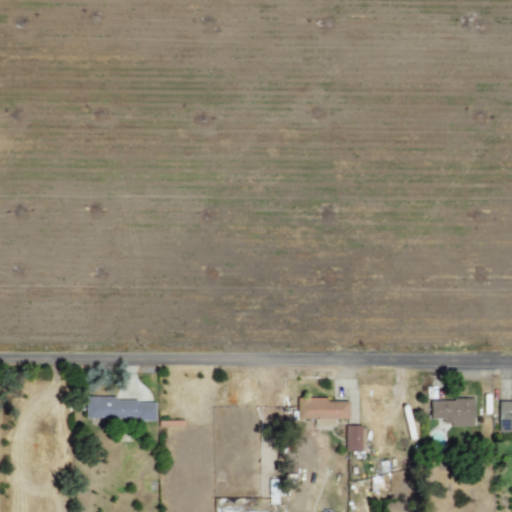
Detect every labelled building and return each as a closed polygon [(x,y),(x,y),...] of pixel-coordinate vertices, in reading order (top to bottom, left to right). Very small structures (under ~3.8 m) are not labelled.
[(346,401),(325,401),(325,398),(295,399),(295,418),(317,418),(317,426),(332,426),(332,419),(346,419),(346,401)] [(152,399),(83,400),(83,420),(152,419),(152,399)] [(471,399),(428,400),(428,419),(441,419),(441,426),(471,425),(471,399)] [(496,420),(505,420),(505,432),(511,431),(511,399),(496,400),(496,420)] [(343,452),(362,452),(362,426),(343,426),(343,452)]
